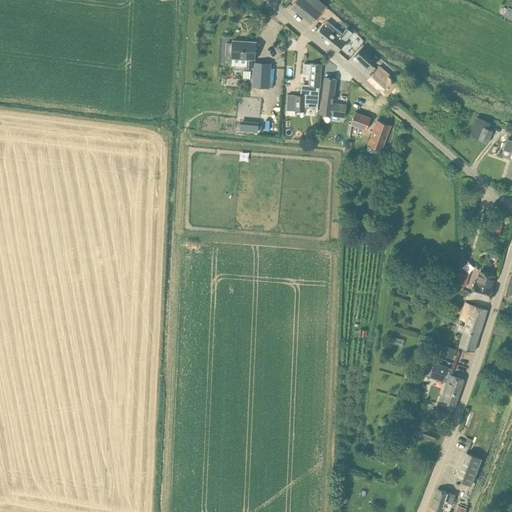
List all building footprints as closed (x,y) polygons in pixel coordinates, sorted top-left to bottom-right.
[(304,0),(296,0),(290,7),(312,25),(321,13),(304,0)] [(511,2),(502,18),(507,22),(509,18),(511,20),(511,18),(511,2)] [(334,25),(340,30),(346,23),(340,18),(334,25)] [(323,26),(316,34),(337,52),(344,44),(338,39),(343,34),(328,20),(323,26)] [(227,44),(226,55),(232,56),(232,58),(247,59),(246,70),(254,71),(253,88),(269,89),(270,73),(270,64),(254,63),(256,42),(233,41),(232,44),(227,44)] [(354,57),(364,65),(368,69),(375,62),(361,49),(354,57)] [(302,86),(301,94),(306,95),(306,107),(318,107),(319,86),(320,75),(321,65),(311,64),(311,65),(306,64),(305,74),(310,75),(309,84),(306,84),(306,86),(302,86)] [(375,71),(369,78),(368,79),(387,95),(396,84),(388,76),(387,78),(377,69),(375,71)] [(325,78),(324,88),(322,102),(320,113),(330,115),(338,117),(339,114),(340,104),(332,103),(336,79),(325,78)] [(287,111),(295,112),(305,112),(306,95),(296,95),(287,95),(287,111)] [(355,112),(351,121),(350,124),(366,130),(371,118),(355,112)] [(474,123),(473,125),(470,134),(473,135),(473,137),(488,143),(493,131),(487,129),(489,123),(477,118),(474,123)] [(377,120),(370,139),(368,145),(381,150),(390,125),(377,120)] [(236,130),(255,131),(255,121),(236,121),(236,130)] [(384,166),(382,174),(383,174),(382,178),(388,179),(391,168),(384,166)] [(467,188),(462,191),(466,198),(471,196),(467,188)] [(491,223),(489,230),(499,233),(501,226),(491,223)] [(474,282),(470,294),(471,295),(480,298),(489,300),(493,288),(492,287),(496,275),(480,271),(476,283),(474,282)] [(458,272),(455,282),(466,286),(469,275),(458,272)] [(459,347),(464,348),(474,351),(487,310),(465,303),(460,319),(467,321),(459,347)] [(394,337),(392,344),(402,347),(404,340),(394,337)] [(444,345),(440,354),(453,359),(457,349),(444,345)] [(434,362),(429,377),(446,382),(438,404),(444,406),(453,410),(461,387),(463,380),(454,377),(450,375),(452,369),(448,367),(448,366),(434,362)] [(439,432),(430,429),(426,427),(427,424),(420,421),(414,434),(435,442),(439,432)] [(457,480),(465,483),(471,485),(480,458),(476,457),(467,453),(457,480)] [(447,511),(454,496),(446,493),(437,489),(428,511),(447,511)]
